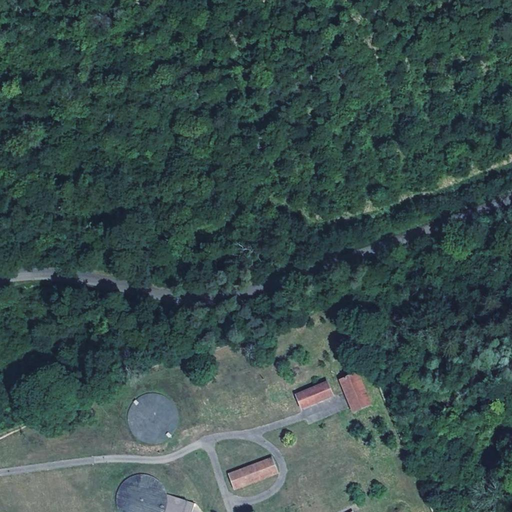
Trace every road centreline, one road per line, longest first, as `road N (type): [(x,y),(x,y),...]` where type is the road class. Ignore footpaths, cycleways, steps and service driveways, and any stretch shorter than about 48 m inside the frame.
road 1 (tertiary): [(0,276),(80,275),(211,301),(511,197)]
road 2 (track): [(0,474),(240,436),(266,445),(281,469),(269,493),(241,500),(228,498),(210,450)]
